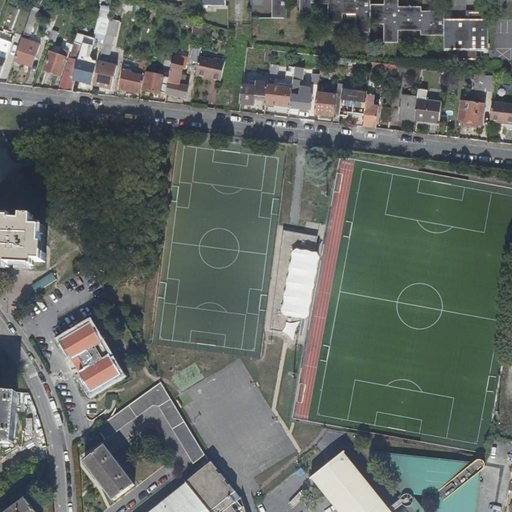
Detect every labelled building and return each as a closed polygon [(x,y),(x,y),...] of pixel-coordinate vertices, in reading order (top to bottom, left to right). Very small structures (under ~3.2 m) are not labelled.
[(473,18),(446,18),(446,11),(431,11),(430,11),(423,11),(423,6),(409,6),(407,6),(406,6),(400,6),(400,0),(385,0),(385,4),(372,4),(371,0),(272,0),(273,17),(288,17),(287,0),(300,0),(301,15),(316,15),(316,3),(329,4),(329,22),(344,22),(344,14),(357,14),(357,32),(372,32),(372,24),(385,24),(385,42),(400,42),(400,30),(422,30),(422,34),(445,34),(445,50),(489,50),(490,19),(473,18)] [(39,10),(34,7),(26,31),(31,33),(39,10)] [(126,23),(130,13),(122,10),(118,19),(126,23)] [(60,32),(52,30),(48,41),(56,43),(60,32)] [(102,56),(101,59),(108,61),(114,36),(107,35),(102,56)] [(41,45),(23,38),(15,61),(32,67),(35,57),(37,58),(41,45)] [(7,56),(12,43),(0,39),(0,77),(5,62),(1,61),(3,55),(7,56)] [(84,46),(76,43),(72,53),(76,54),(78,53),(82,54),(84,46)] [(191,61),(199,62),(201,56),(202,49),(194,47),(191,61)] [(68,58),(51,53),(45,71),(61,77),(68,58)] [(186,57),(175,54),(170,77),(167,94),(187,97),(189,86),(186,85),(187,76),(183,75),(184,68),(185,68),(187,60),(186,60),(186,57)] [(206,79),(222,81),(226,60),(201,56),(199,62),(197,75),(207,77),(206,79)] [(68,91),(72,91),(75,81),(80,60),(70,58),(59,90),(68,91)] [(97,65),(80,60),(75,81),(91,84),(97,65)] [(100,62),(100,65),(107,66),(104,77),(112,78),(113,74),(115,74),(117,66),(100,62)] [(107,66),(100,65),(95,85),(112,89),(114,79),(104,77),(107,66)] [(146,76),(147,68),(141,67),(140,75),(134,73),(133,76),(131,75),(132,72),(124,70),(120,89),(142,93),(145,78),(142,78),(142,75),(146,76)] [(305,68),(296,67),(291,107),(311,110),(313,94),(311,93),(312,87),(301,86),(301,80),(304,81),(305,68)] [(167,94),(170,77),(148,73),(144,90),(167,95),(167,94)] [(495,90),(496,76),(476,73),(475,87),(495,90)] [(320,74),(312,74),(311,82),(320,83),(320,74)] [(370,126),(377,127),(380,106),(374,105),(377,80),(370,80),(369,92),(367,109),(365,126),(370,126)] [(256,86),(242,85),(241,106),(256,107),(256,97),(267,98),(269,85),(269,81),(257,81),(256,86)] [(337,95),(318,93),(316,114),(335,116),(335,114),(341,115),(344,89),(345,84),(339,84),(337,95)] [(290,108),(292,87),(269,85),(267,98),(267,106),(290,108)] [(344,89),(341,115),(349,116),(350,113),(360,114),(360,108),(367,109),(369,92),(344,89)] [(419,90),(416,121),(440,123),(443,101),(427,99),(428,91),(419,90)] [(404,95),(402,107),(402,113),(401,119),(414,120),(417,96),(404,95)] [(462,100),(459,125),(482,128),(486,104),(462,100)] [(511,103),(493,101),(491,124),(511,127),(511,103)] [(13,217),(0,216),(0,257),(1,258),(1,265),(10,265),(10,263),(20,264),(33,264),(33,259),(46,260),(46,251),(42,251),(44,226),(34,225),(35,218),(24,218),(24,220),(12,219),(13,217)] [(284,232),(268,331),(302,337),(318,237),(284,232)] [(89,324),(65,338),(69,344),(65,346),(74,360),(75,360),(78,365),(82,372),(81,373),(90,387),(94,385),(97,390),(120,376),(116,370),(120,368),(95,328),(92,330),(89,324)] [(206,454),(162,382),(112,417),(98,427),(107,439),(154,404),(161,406),(195,463),(206,454)] [(0,440),(13,442),(13,443),(14,443),(15,441),(16,442),(16,440),(15,440),(18,393),(19,393),(20,392),(0,389),(0,440)] [(136,484),(114,456),(106,445),(86,461),(115,500),(136,484)] [(390,511),(343,452),(310,478),(336,511),(390,511)] [(471,468),(370,455),(398,490),(435,494),(441,502),(439,511),(472,511),(476,475),(477,473),(478,471),(478,469),(476,467),(474,466),(472,467),(471,468)] [(247,511),(243,498),(232,485),(231,485),(228,481),(223,474),(222,475),(218,470),(220,469),(214,462),(150,511),(247,511)] [(38,511),(28,499),(9,511),(38,511)]
